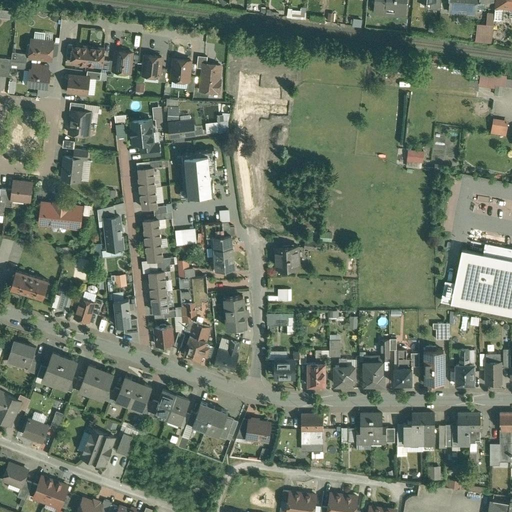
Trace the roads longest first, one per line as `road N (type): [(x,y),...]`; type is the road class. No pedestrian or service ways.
road 1 (residential): [(250,391),(312,400),(511,400)]
road 2 (residential): [(212,511),(231,464),(414,488)]
road 3 (residential): [(141,356),(123,141)]
road 4 (residential): [(199,36),(72,21),(53,103)]
road 5 (residential): [(0,441),(185,511)]
road 6 (residential): [(250,391),(257,328),(249,234)]
road 7 (residential): [(0,312),(141,356)]
